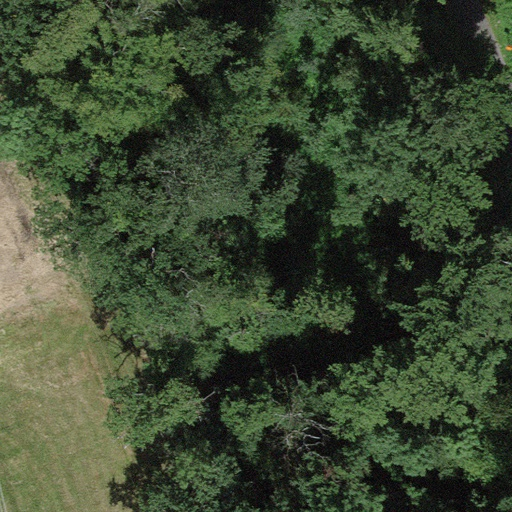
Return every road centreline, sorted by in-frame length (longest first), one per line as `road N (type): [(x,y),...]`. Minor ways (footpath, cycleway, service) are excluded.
road 1 (track): [(0,92),(59,156),(168,511)]
road 2 (unclassified): [(458,0),(511,204)]
